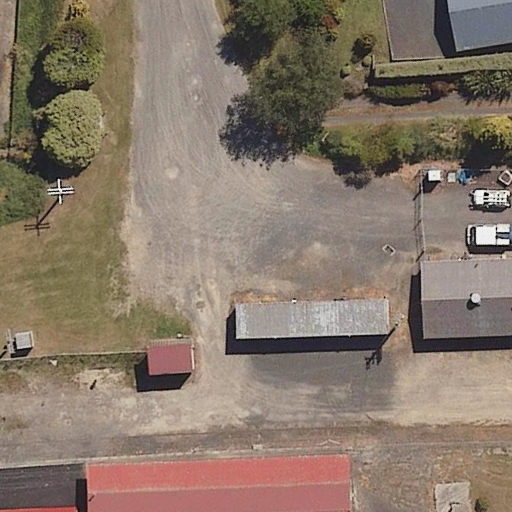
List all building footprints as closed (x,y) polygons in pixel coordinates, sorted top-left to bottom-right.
[(511,0),(448,0),(457,50),(511,41),(511,0)] [(511,259),(426,263),(428,337),(511,334),(511,259)] [(389,333),(387,300),(239,306),(240,338),(389,333)] [(193,372),(191,344),(150,346),(151,374),(193,372)] [(347,511),(345,451),(84,464),(86,511),(347,511)] [(76,511),(76,503),(0,505),(0,511),(76,511)]
